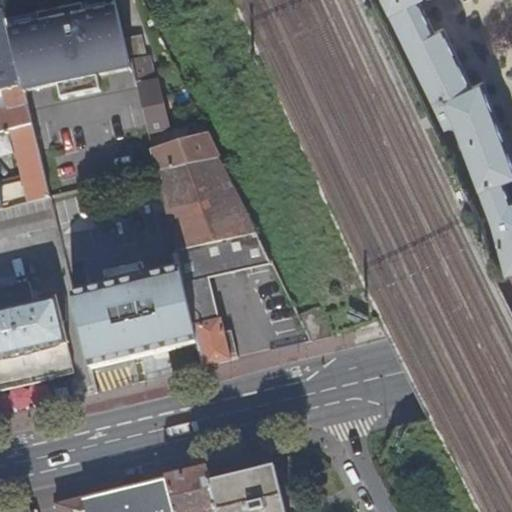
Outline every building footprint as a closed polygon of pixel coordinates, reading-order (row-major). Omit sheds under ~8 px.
[(118,8),(116,0),(107,0),(84,5),(86,15),(99,12),(118,8)] [(511,200),(511,201),(504,180),(511,177),(511,154),(484,81),(472,86),(444,28),(436,33),(421,0),(422,0),(385,0),(447,129),(451,128),(457,129),(493,223),(507,275),(511,273),(511,200)] [(86,15),(84,5),(40,15),(41,25),(51,22),(51,20),(76,14),(76,17),(86,15)] [(126,38),(118,8),(99,12),(104,35),(93,37),(100,65),(105,64),(106,65),(131,60),(126,38)] [(6,23),(3,11),(0,11),(0,93),(14,91),(18,108),(6,111),(0,111),(0,133),(10,131),(10,129),(30,124),(23,92),(21,84),(8,32),(6,23)] [(41,25),(8,32),(21,84),(48,78),(50,87),(60,85),(58,76),(96,68),(98,76),(99,76),(108,74),(106,65),(105,64),(100,65),(93,37),(104,35),(99,12),(86,15),(76,17),(76,14),(51,20),(51,22),(41,25)] [(40,15),(6,23),(8,32),(41,25),(40,15)] [(133,68),(149,133),(169,128),(157,79),(155,80),(149,55),(146,56),(141,35),(126,38),(131,60),(133,68)] [(108,74),(133,68),(131,60),(106,65),(108,74)] [(58,76),(60,85),(63,100),(101,91),(99,76),(98,76),(96,68),(58,76)] [(48,78),(21,84),(23,92),(50,87),(48,78)] [(0,210),(49,198),(30,124),(10,129),(10,131),(23,184),(12,187),(13,194),(0,197),(0,196),(0,210)] [(220,156),(209,134),(153,151),(158,171),(220,156)] [(205,368),(237,360),(232,337),(226,338),(222,319),(219,320),(210,279),(273,263),(220,156),(158,171),(180,265),(199,344),(205,368)] [(0,240),(56,228),(49,198),(0,210),(0,240)] [(73,297),(91,370),(199,344),(180,265),(105,284),(106,289),(73,297)] [(0,390),(74,374),(56,302),(35,306),(30,284),(0,291),(0,390)] [(312,342),(334,337),(320,307),(299,316),(312,342)] [(283,511),(273,469),(210,483),(216,511),(283,511)] [(216,511),(210,483),(207,470),(193,473),(166,480),(173,511),(216,511)] [(173,511),(166,480),(57,506),(58,511),(173,511)]
